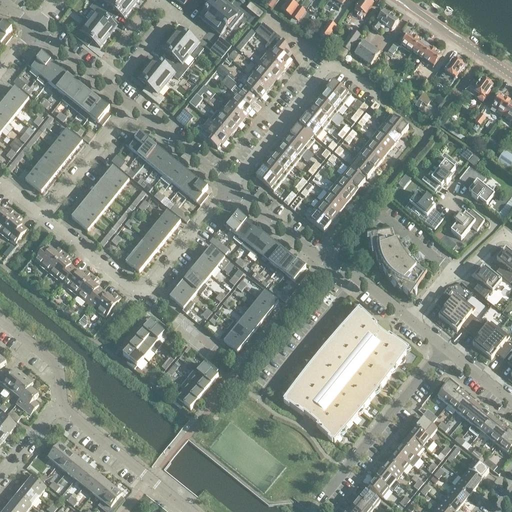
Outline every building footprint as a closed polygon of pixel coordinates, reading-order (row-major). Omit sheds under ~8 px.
[(101,0),(98,0),(95,4),(107,14),(111,9),(116,13),(118,15),(118,14),(124,19),(132,9),(120,0),(109,0),(106,4),(101,0)] [(120,0),(132,9),(139,0),(120,0)] [(201,20),(211,28),(230,5),(223,0),(217,0),(207,12),(206,14),(201,20)] [(291,17),(298,7),(288,0),(281,10),(291,17)] [(346,0),(330,0),(328,3),(340,10),(346,0)] [(365,0),(363,0),(359,6),(357,5),(355,8),(357,10),(354,13),(359,16),(360,14),(366,18),(374,6),(365,0)] [(92,11),(85,20),(108,39),(116,29),(110,24),(108,23),(103,19),(107,14),(95,4),(90,10),(92,11)] [(230,5),(211,28),(214,31),(214,32),(215,32),(221,36),(226,30),(227,29),(231,32),(243,16),(230,5)] [(292,18),(293,19),(298,22),(298,23),(305,12),(299,8),(292,18)] [(377,33),(380,29),(390,36),(399,23),(384,12),(372,30),(377,33)] [(85,20),(73,36),(82,44),(87,38),(92,43),(93,44),(94,44),(100,49),(108,39),(85,20)] [(326,42),(336,27),(330,23),(320,38),(326,42)] [(4,24),(0,28),(0,44),(4,48),(11,40),(7,37),(12,31),(4,24)] [(256,34),(260,38),(268,29),(264,25),(256,34)] [(260,38),(265,42),(273,32),(268,29),(260,38)] [(349,53),(360,36),(354,31),(342,48),(349,53)] [(180,32),(172,42),(195,60),(203,51),(188,38),(186,36),(186,37),(180,32)] [(268,45),(270,46),(277,36),(273,32),(265,42),(268,45)] [(410,35),(402,46),(400,49),(411,56),(413,54),(420,42),(410,35)] [(282,40),(277,36),(270,46),(275,50),(282,40)] [(230,48),(220,40),(216,46),(225,54),(230,48)] [(172,42),(164,51),(170,57),(171,58),(172,58),(177,62),(173,67),(183,75),(195,60),(172,42)] [(371,67),(380,54),(364,42),(355,55),(371,67)] [(431,49),(420,42),(413,54),(419,58),(418,60),(422,63),(431,49)] [(277,51),(275,50),(270,46),(268,45),(265,48),(266,54),(267,55),(265,57),(284,73),(292,63),(277,51)] [(390,61),(399,48),(394,45),(386,57),(390,61)] [(225,54),(216,46),(211,52),(221,60),(225,54)] [(442,57),(431,49),(422,63),(433,71),(442,57)] [(37,62),(34,59),(27,67),(40,77),(51,63),(42,56),(37,62)] [(284,73),(265,57),(260,64),(262,65),(259,68),(276,82),(284,73)] [(455,80),(464,67),(454,60),(451,66),(450,65),(444,72),(455,80)] [(156,61),(148,71),(166,86),(174,77),(178,81),(183,75),(173,67),(169,72),(164,68),(162,66),(162,67),(156,61)] [(51,63),(40,77),(48,84),(60,70),(51,63)] [(276,82),(259,68),(256,66),(248,75),(251,78),(269,92),(276,82)] [(220,68),(218,71),(226,78),(228,75),(220,68)] [(60,70),(48,84),(57,91),(68,77),(60,70)] [(148,71),(139,81),(146,86),(146,87),(147,88),(148,88),(153,92),(149,97),(159,105),(163,100),(159,96),(166,86),(148,71)] [(236,88),(239,84),(230,76),(226,80),(236,88)] [(68,77),(57,91),(65,98),(77,84),(68,77)] [(269,92),(251,78),(248,81),(251,83),(247,88),(240,83),(239,84),(236,88),(242,93),(254,103),(258,98),(261,101),(269,92)] [(18,79),(14,84),(22,91),(26,94),(30,89),(26,86),(18,79)] [(192,92),(197,86),(190,79),(184,86),(192,92)] [(236,88),(226,80),(222,85),(232,93),(236,88)] [(483,80),(479,86),(473,82),(468,90),(469,90),(465,92),(477,101),(480,97),(485,101),(491,93),(490,92),(493,87),(483,80)] [(334,83),(328,90),(345,104),(351,97),(334,83)] [(70,108),(85,90),(77,84),(65,98),(62,102),(70,108)] [(200,92),(212,102),(217,95),(205,85),(200,92)] [(29,100),(16,90),(13,93),(12,93),(8,98),(22,109),(29,100)] [(79,115),(93,97),(85,90),(70,108),(79,115)] [(345,104),(328,90),(321,99),(338,113),(345,104)] [(250,107),(254,103),(242,93),(238,98),(233,104),(231,102),(228,106),(246,120),(254,110),(250,107)] [(197,95),(190,104),(197,109),(203,99),(197,95)] [(419,102),(427,107),(432,101),(423,95),(419,102)] [(87,122),(90,118),(101,104),(93,97),(79,115),(87,122)] [(511,104),(501,97),(492,109),(491,111),(496,115),(497,112),(505,118),(511,106),(511,104)] [(22,109),(8,98),(4,103),(5,103),(2,107),(15,118),(22,109)] [(338,113),(321,99),(314,107),(332,121),(338,113)] [(110,111),(101,104),(90,118),(102,128),(108,120),(105,118),(110,111)] [(380,107),(375,104),(371,109),(375,113),(380,107)] [(368,108),(364,105),(357,114),(361,117),(368,108)] [(246,120),(228,106),(225,110),(227,111),(223,117),(238,129),(246,120)] [(15,118),(2,107),(0,109),(0,119),(8,126),(15,118)] [(332,121),(314,107),(307,116),(325,130),(332,121)] [(184,111),(176,120),(185,128),(193,119),(184,111)] [(218,113),(210,123),(230,138),(238,129),(223,117),(218,113)] [(361,117),(357,114),(351,121),(355,124),(361,117)] [(391,115),(385,123),(402,137),(409,129),(391,115)] [(480,127),(486,119),(481,115),(475,123),(480,127)] [(325,130),(307,116),(299,126),(317,140),(325,130)] [(448,133),(452,127),(448,125),(450,121),(445,117),(439,127),(448,133)] [(30,144),(34,147),(55,121),(51,118),(30,144)] [(8,126),(0,119),(0,133),(1,135),(8,126)] [(367,122),(363,119),(358,125),(362,129),(367,122)] [(230,138),(210,123),(202,131),(212,139),(209,143),(218,151),(221,147),(222,148),(230,138)] [(385,123),(378,131),(396,145),(402,137),(385,123)] [(315,142),(297,128),(291,136),(308,150),(315,142)] [(80,130),(76,135),(89,145),(93,140),(80,130)] [(343,130),(338,137),(342,140),(347,134),(343,130)] [(67,131),(53,148),(69,162),(76,153),(83,144),(67,131)] [(378,131),(371,140),(389,154),(396,145),(378,131)] [(135,142),(132,139),(126,146),(138,156),(149,142),(140,135),(135,142)] [(308,150),(291,136),(284,144),(302,159),(308,150)] [(354,139),(349,136),(344,142),(348,145),(354,139)] [(494,147),(497,143),(491,139),(488,143),(494,147)] [(371,140),(365,148),(382,162),(389,154),(371,140)] [(12,151),(9,155),(14,159),(17,155),(24,147),(16,141),(10,148),(13,150),(12,151)] [(149,142),(138,156),(146,163),(158,149),(149,142)] [(328,149),(332,152),(337,146),(333,143),(328,149)] [(8,171),(11,173),(34,147),(30,144),(8,171)] [(302,159),(284,144),(277,153),(295,167),(302,159)] [(53,148),(39,165),(55,178),(62,170),(69,162),(53,148)] [(335,154),(339,157),(343,152),(339,148),(335,154)] [(365,148),(358,157),(375,171),(382,162),(365,148)] [(158,149),(146,163),(155,170),(166,156),(158,149)] [(321,157),(325,160),(330,155),(326,151),(321,157)] [(497,163),(510,173),(511,169),(511,156),(505,152),(499,160),(495,157),(492,162),(496,164),(497,163)] [(295,167),(277,153),(271,161),(288,175),(295,167)] [(468,153),(464,158),(468,161),(472,156),(468,153)] [(166,156),(155,170),(163,177),(174,163),(166,156)] [(336,160),(332,157),(328,162),(332,166),(336,160)] [(358,157),(350,166),(367,180),(375,171),(358,157)] [(124,174),(128,169),(115,158),(111,163),(124,174)] [(440,158),(429,172),(422,182),(435,192),(443,182),(447,186),(451,180),(450,178),(454,173),(456,170),(440,158)] [(474,158),(470,162),(474,166),(478,161),(474,158)] [(288,175),(271,161),(264,170),(281,184),(288,175)] [(174,163),(163,177),(171,184),(183,170),(174,163)] [(39,165),(26,182),(42,195),(49,187),(55,178),(39,165)] [(308,174),(312,177),(317,171),(313,168),(308,174)] [(113,169),(99,186),(115,199),(122,191),(130,182),(113,169)] [(348,169),(341,177),(359,191),(365,183),(348,169)] [(486,180),(469,169),(460,181),(475,193),(471,197),(477,202),(479,201),(484,205),(485,205),(487,206),(495,196),(482,186),(486,180)] [(183,170),(171,184),(180,190),(191,177),(183,170)] [(281,184),(264,170),(256,179),(274,193),(281,184)] [(323,176),(319,173),(314,179),(319,182),(323,176)] [(191,177),(180,190),(188,198),(199,184),(191,177)] [(341,177),(335,185),(352,199),(359,191),(341,177)] [(208,191),(199,184),(188,198),(200,208),(207,200),(203,197),(208,191)] [(294,190),(299,194),(303,188),(299,184),(294,190)] [(335,185),(328,194),(345,208),(352,199),(335,185)] [(99,186),(85,203),(102,216),(109,208),(115,199),(99,186)] [(310,193),(306,190),(301,196),(305,199),(310,193)] [(136,202),(139,204),(146,196),(143,193),(136,202)] [(288,207),(296,197),(292,194),(283,204),(288,207)] [(328,194),(321,202),(338,216),(345,208),(328,194)] [(426,200),(420,195),(420,196),(418,194),(410,204),(423,215),(418,220),(435,232),(445,220),(430,207),(433,203),(427,198),(426,200)] [(302,202),(298,199),(290,209),(294,212),(302,202)] [(303,214),(310,206),(304,201),(297,209),(303,214)] [(129,210),(132,213),(139,204),(136,202),(129,210)] [(321,202),(314,211),(331,225),(338,216),(321,202)] [(85,203),(72,220),(88,233),(95,224),(102,216),(85,203)] [(7,214),(0,208),(0,233),(1,234),(16,215),(11,210),(7,214)] [(122,218),(125,221),(132,213),(129,210),(122,218)] [(174,215),(187,225),(191,220),(178,210),(174,215)] [(307,220),(324,234),(331,225),(314,211),(307,220)] [(472,211),(464,221),(460,217),(456,223),(457,224),(453,230),(451,232),(461,241),(472,228),(477,232),(485,221),(472,211)] [(167,213),(160,221),(174,233),(178,228),(177,227),(180,223),(167,213)] [(23,220),(16,215),(1,234),(15,246),(28,231),(19,224),(23,220)] [(233,221),(230,219),(223,226),(236,236),(247,222),(238,215),(233,221)] [(115,227),(118,230),(125,221),(122,218),(115,227)] [(160,221),(153,230),(166,240),(169,237),(170,238),(174,233),(160,221)] [(241,247),(255,229),(247,222),(236,236),(233,240),(241,247)] [(108,235),(112,238),(118,230),(115,227),(108,235)] [(249,253),(264,236),(255,229),(241,247),(249,253)] [(166,240),(153,230),(146,238),(160,250),(164,245),(164,244),(166,240)] [(409,245),(404,248),(402,249),(400,245),(399,241),(397,242),(394,233),(368,238),(368,239),(370,239),(372,253),(374,253),(379,267),(381,266),(388,280),(389,278),(398,290),(400,289),(411,300),(413,296),(416,292),(427,275),(426,275),(419,270),(415,266),(425,259),(416,251),(411,254),(409,251),(411,250),(409,245)] [(435,238),(441,243),(445,238),(438,233),(435,238)] [(108,235),(100,245),(103,248),(112,238),(108,235)] [(261,256),(272,243),(264,236),(249,253),(258,260),(261,256)] [(146,238),(139,247),(153,257),(155,254),(156,255),(160,250),(146,238)] [(222,253),(226,248),(214,238),(210,243),(222,253)] [(272,243),(261,256),(269,263),(280,249),(272,243)] [(35,262),(49,273),(65,254),(59,249),(56,254),(47,247),(35,262)] [(139,247),(133,255),(147,266),(151,261),(150,261),(153,257),(139,247)] [(225,260),(212,249),(209,253),(208,252),(204,257),(218,269),(225,260)] [(280,249),(269,263),(278,270),(289,256),(280,249)] [(510,285),(511,283),(511,254),(506,250),(497,261),(503,266),(496,274),(510,285)] [(71,259),(65,254),(49,273),(63,285),(76,270),(68,263),(71,259)] [(126,264),(140,275),(147,266),(133,255),(126,264)] [(289,256),(278,270),(286,277),(297,263),(289,256)] [(218,269),(204,257),(200,263),(201,263),(198,266),(211,277),(218,269)] [(297,263),(286,277),(299,287),(305,279),(301,277),(306,270),(297,263)] [(211,277),(198,266),(195,270),(194,269),(191,274),(205,285),(211,277)] [(480,284),(474,291),(485,300),(489,295),(490,297),(502,283),(483,267),(474,279),(480,284)] [(83,276),(76,270),(63,285),(77,296),(93,277),(87,272),(83,276)] [(205,285),(191,274),(186,279),(187,280),(184,283),(198,294),(205,285)] [(99,282),(93,277),(77,296),(91,308),(103,293),(95,286),(99,282)] [(198,294),(184,283),(182,287),(181,286),(177,291),(191,302),(198,294)] [(276,289),(272,294),(276,298),(280,293),(276,289)] [(191,302),(177,291),(170,300),(184,311),(191,302)] [(265,292),(258,301),(272,312),(276,307),(275,307),(278,303),(265,292)] [(111,299),(103,293),(91,308),(105,319),(111,312),(113,313),(119,306),(118,304),(121,300),(115,295),(111,299)] [(448,326),(466,303),(457,296),(453,301),(445,295),(436,306),(443,312),(438,318),(448,326)] [(258,301),(251,309),(264,320),(267,317),(268,318),(272,312),(258,301)] [(471,316),(475,311),(466,303),(448,326),(457,333),(462,327),(470,333),(479,322),(471,316)] [(251,309),(245,318),(259,329),(262,324),(262,323),(264,320),(251,309)] [(283,402),(303,417),(304,415),(310,419),(313,422),(318,426),(316,428),(334,444),(340,438),(338,436),(345,429),(346,430),(357,418),(355,415),(361,408),(364,410),(374,397),(371,395),(377,388),(380,389),(390,376),(388,375),(393,368),(396,369),(398,366),(400,366),(402,365),(403,364),(404,362),(404,360),(403,359),(406,355),(404,354),(407,350),(389,337),(390,335),(390,330),(384,324),(378,325),(376,327),(361,313),(358,316),(355,314),(344,327),(346,329),(339,336),(337,334),(326,346),(329,349),(323,356),(320,354),(310,367),(312,369),(306,376),(304,374),(294,388),(296,389),(291,397),(288,395),(283,402)] [(490,347),(504,330),(487,316),(473,333),(490,347)] [(245,318),(238,326),(251,337),(253,334),(254,334),(259,329),(245,318)] [(83,322),(80,326),(84,330),(88,325),(83,322)] [(144,332),(144,333),(158,343),(168,331),(160,324),(157,328),(151,323),(144,332)] [(238,326),(231,335),(245,346),(249,341),(248,340),(251,337),(238,326)] [(507,361),(511,354),(511,336),(504,330),(490,347),(507,361)] [(162,346),(158,343),(144,333),(142,335),(141,335),(137,340),(138,341),(151,351),(155,355),(162,346)] [(224,343),(238,355),(245,346),(231,335),(224,343)] [(151,351),(137,340),(138,341),(135,344),(134,343),(130,349),(131,349),(144,360),(151,351)] [(186,346),(182,342),(178,348),(182,351),(186,346)] [(193,351),(189,348),(184,353),(188,356),(193,351)] [(128,351),(123,357),(129,362),(127,365),(135,371),(144,360),(131,349),(128,352),(128,351)] [(166,363),(170,367),(174,361),(170,358),(166,363)] [(180,367),(176,363),(172,369),(176,372),(180,367)] [(208,363),(197,376),(211,387),(219,378),(212,373),(215,369),(208,363)] [(11,378),(6,374),(0,381),(0,385),(8,392),(21,376),(16,371),(11,378)] [(211,387),(197,376),(193,372),(186,380),(205,395),(209,390),(208,389),(210,386),(211,387)] [(21,376),(8,392),(18,400),(31,384),(21,376)] [(154,378),(150,383),(154,387),(158,381),(154,378)] [(205,395),(186,380),(179,389),(184,392),(197,403),(198,404),(202,398),(201,398),(204,395),(204,396),(205,395)] [(165,386),(161,383),(156,389),(160,392),(165,386)] [(31,384),(18,400),(19,401),(16,405),(30,417),(39,406),(34,402),(39,396),(31,390),(33,386),(31,384)] [(444,390),(437,399),(446,406),(458,392),(449,384),(448,386),(446,384),(442,389),(444,390)] [(184,392),(175,404),(182,410),(185,407),(191,412),(195,407),(194,406),(197,403),(198,404),(184,392)] [(458,392),(446,406),(455,413),(467,399),(458,392)] [(467,399),(455,413),(464,420),(475,406),(467,399)] [(475,406),(464,420),(472,427),(484,413),(475,406)] [(8,416),(17,424),(21,419),(12,411),(8,416)] [(427,412),(423,417),(433,425),(437,420),(427,412)] [(472,427),(469,431),(477,438),(481,434),(493,420),(484,413),(472,427)] [(17,427),(3,416),(0,419),(0,429),(9,437),(17,427)] [(493,420),(481,434),(489,441),(501,427),(493,420)] [(436,431),(423,421),(416,429),(429,440),(436,431)] [(441,431),(445,434),(449,430),(444,426),(441,431)] [(501,427),(489,441),(498,448),(510,434),(501,427)] [(9,437),(0,429),(0,443),(2,445),(6,440),(8,442),(10,442),(12,439),(9,437)] [(429,440),(416,429),(409,438),(422,448),(429,440)] [(511,435),(510,434),(498,448),(507,456),(511,449),(511,435)] [(422,448),(409,438),(403,446),(416,457),(422,448)] [(48,459),(57,467),(69,453),(60,445),(48,459)] [(416,457),(403,446),(396,455),(409,465),(416,457)] [(454,461),(461,451),(458,448),(450,457),(454,461)] [(69,453),(57,467),(66,474),(78,460),(69,453)] [(409,465),(396,455),(389,463),(402,473),(409,465)] [(78,460),(66,474),(75,481),(87,467),(78,460)] [(493,474),(494,473),(497,468),(488,461),(483,465),(493,474)] [(402,473),(389,463),(382,471),(395,482),(402,473)] [(489,474),(476,464),(469,472),(482,483),(489,474)] [(87,467),(75,481),(84,488),(96,474),(87,467)] [(395,482),(382,471),(376,480),(389,490),(395,482)] [(482,483),(469,472),(462,481),(475,491),(482,483)] [(96,474),(84,488),(93,496),(104,482),(96,474)] [(47,490),(33,479),(25,488),(39,499),(47,490)] [(389,490),(376,480),(369,488),(382,499),(389,490)] [(475,491),(462,481),(455,489),(468,500),(475,491)] [(104,482),(93,496),(102,503),(113,489),(104,482)] [(391,490),(399,495),(404,487),(396,482),(391,490)] [(52,491),(56,495),(60,489),(56,486),(52,491)] [(39,499),(25,488),(18,497),(32,508),(39,499)] [(113,489),(102,503),(111,510),(123,496),(113,489)] [(468,500),(455,489),(448,497),(461,508),(468,500)] [(372,511),(380,503),(366,492),(359,501),(372,511)] [(28,511),(32,508),(18,497),(11,506),(18,511),(28,511)] [(457,511),(461,508),(448,497),(442,506),(449,511),(457,511)] [(70,506),(74,509),(78,504),(74,501),(70,506)] [(372,511),(359,501),(352,509),(355,511),(372,511)]
